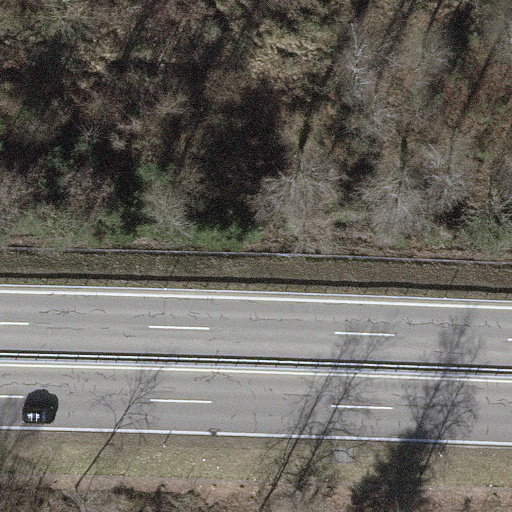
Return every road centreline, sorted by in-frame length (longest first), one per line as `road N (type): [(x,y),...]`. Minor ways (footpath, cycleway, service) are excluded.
road 1 (trunk): [(0,397),(511,414)]
road 2 (trunk): [(511,341),(0,324)]
